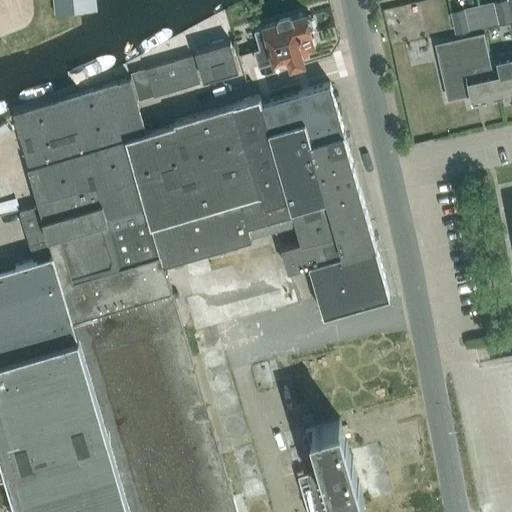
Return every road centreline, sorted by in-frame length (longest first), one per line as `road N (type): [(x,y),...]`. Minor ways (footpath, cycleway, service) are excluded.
road 1 (unclassified): [(455,511),(387,176)]
road 2 (unclassified): [(387,176),(355,2)]
road 3 (unclassified): [(387,176),(511,151)]
